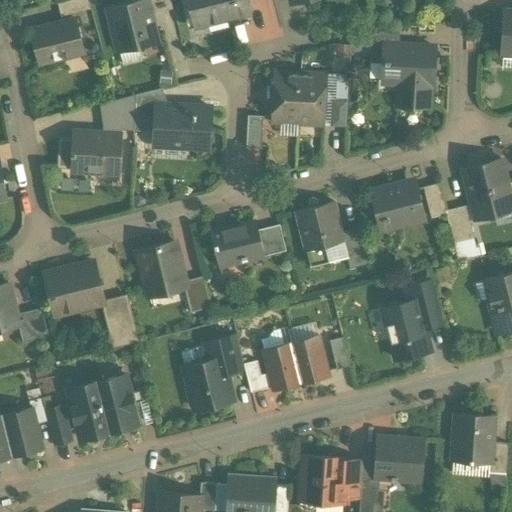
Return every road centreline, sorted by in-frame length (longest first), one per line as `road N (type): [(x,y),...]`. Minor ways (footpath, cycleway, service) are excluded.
road 1 (residential): [(0,499),(511,361)]
road 2 (residential): [(234,200),(462,146)]
road 3 (residential): [(0,33),(42,247)]
road 4 (residential): [(42,247),(234,200)]
road 5 (residential): [(234,200),(237,74),(246,58),(281,43)]
road 6 (residential): [(462,146),(470,0)]
